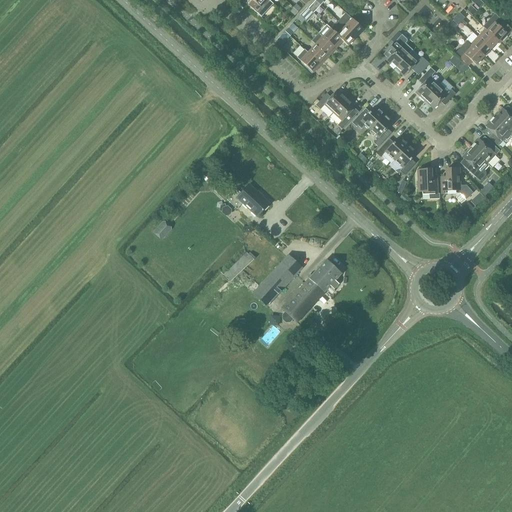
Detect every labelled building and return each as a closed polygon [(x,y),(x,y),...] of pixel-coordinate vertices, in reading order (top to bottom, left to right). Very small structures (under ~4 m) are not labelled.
[(248,6),(257,14),(263,20),(266,17),(260,11),(269,2),(267,0),(251,0),(252,1),(248,6)] [(301,9),(295,4),(292,8),(298,13),(301,9)] [(466,12),(472,17),(477,12),(471,6),(466,12)] [(289,11),(294,16),(298,13),(292,8),(289,11)] [(312,14),(306,8),(298,16),(304,21),(305,22),(312,14)] [(337,22),(355,38),(362,30),(345,14),(337,22)] [(511,31),(502,22),(494,15),(482,28),(484,30),(486,31),(497,42),(499,44),(511,31)] [(355,38),(337,22),(330,30),(335,34),(334,34),(342,42),(347,47),(355,38)] [(292,24),(288,28),(292,33),(296,28),(292,24)] [(329,29),(322,37),(335,50),(342,42),(334,34),(335,34),(330,30),(329,29)] [(490,50),(497,42),(486,31),(484,30),(477,37),(490,50)] [(280,46),(280,45),(289,36),(284,32),(275,42),(280,46)] [(311,42),(314,45),(328,57),(335,50),(322,37),(318,34),(311,42)] [(406,40),(401,35),(388,49),(393,53),(386,60),(395,68),(411,50),(405,44),(406,43),(406,42),(407,42),(407,41),(406,41),(406,40)] [(490,50),(477,37),(470,45),(483,58),(490,50)] [(467,66),(471,62),(475,66),(483,58),(470,45),(466,42),(454,54),(467,66)] [(328,57),(314,45),(307,53),(320,65),(328,57)] [(296,58),(299,61),(313,73),(320,65),(307,53),(304,50),(296,58)] [(421,57),(420,58),(411,50),(395,68),(404,77),(411,69),(418,76),(429,64),(421,57)] [(467,68),(461,62),(456,68),(461,74),(467,68)] [(430,68),(427,72),(418,81),(422,85),(415,93),(424,101),(438,87),(438,86),(432,81),(432,76),(435,73),(430,68)] [(438,87),(424,101),(433,109),(440,102),(444,106),(455,94),(451,90),(448,92),(440,84),(438,86),(438,87)] [(333,113),(346,99),(337,90),(330,98),(326,94),(315,106),(320,110),(324,105),(333,113)] [(351,111),(355,107),(346,99),(333,113),(341,121),(337,126),(342,130),(356,115),(351,111)] [(361,129),(365,125),(370,130),(384,115),(375,106),(367,115),(362,111),(351,123),(356,128),(358,126),(361,129)] [(510,133),(511,131),(511,112),(509,116),(502,109),(493,118),(510,133)] [(384,115),(370,130),(378,138),(373,143),(378,148),(389,136),(384,132),(392,123),(384,115)] [(510,133),(493,118),(485,126),(493,133),(489,138),(498,147),(510,133)] [(394,160),(408,146),(399,137),(391,146),(386,142),(375,154),(380,158),(385,153),(394,160)] [(470,149),(487,165),(499,151),(486,139),(482,143),(479,140),(470,149)] [(408,146),(394,160),(402,168),(399,172),(404,176),(413,166),(409,162),(416,154),(408,146)] [(487,165),(470,149),(462,157),(464,159),(460,163),(476,179),(488,166),(487,165)] [(357,157),(363,163),(366,160),(360,154),(357,157)] [(466,186),(460,186),(459,169),(446,169),(446,180),(441,180),(441,194),(447,194),(447,191),(459,191),(459,194),(465,200),(473,193),(466,186)] [(430,195),(437,194),(436,180),(431,181),(430,170),(417,170),(418,192),(430,192),(430,195)] [(204,174),(201,177),(208,184),(212,181),(204,174)] [(406,183),(402,181),(396,192),(401,194),(406,183)] [(257,218),(269,205),(249,186),(241,194),(235,189),(225,199),(237,210),(243,204),(257,218)] [(480,193),(474,199),(478,203),(484,197),(480,193)] [(217,203),(216,207),(220,208),(219,211),(225,212),(226,207),(225,204),(223,205),(221,202),(217,203)] [(459,211),(464,217),(473,209),(467,203),(459,211)] [(164,223),(155,233),(162,239),(170,229),(164,223)] [(231,281),(253,260),(247,253),(224,275),(231,281)] [(280,264),(294,277),(302,269),(288,256),(280,264)] [(309,280),(324,294),(330,287),(334,291),(338,286),(335,282),(341,276),(340,275),(340,272),(337,269),(334,270),(325,261),(309,280)] [(294,277),(280,264),(252,295),(266,307),(294,277)] [(289,323),(292,320),(296,324),(324,294),(309,280),(281,310),(285,313),(283,315),(282,320),(285,323),(289,323)]
